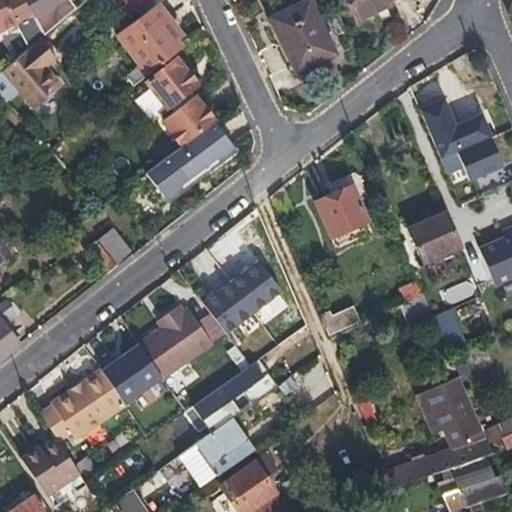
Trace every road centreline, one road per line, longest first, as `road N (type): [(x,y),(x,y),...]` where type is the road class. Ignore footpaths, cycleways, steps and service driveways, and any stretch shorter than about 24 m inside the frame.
road 1 (residential): [(287,156),(0,383)]
road 2 (residential): [(475,15),(287,156)]
road 3 (residential): [(287,156),(217,0)]
